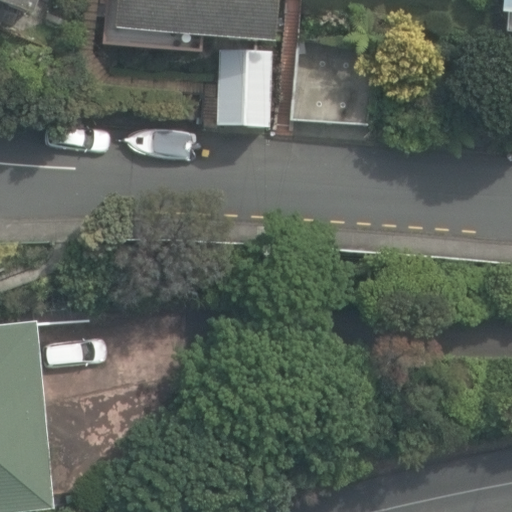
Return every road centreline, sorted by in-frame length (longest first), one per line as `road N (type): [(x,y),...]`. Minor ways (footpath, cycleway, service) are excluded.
road 1 (residential): [(0,161),(511,199)]
road 2 (residential): [(377,511),(511,483)]
